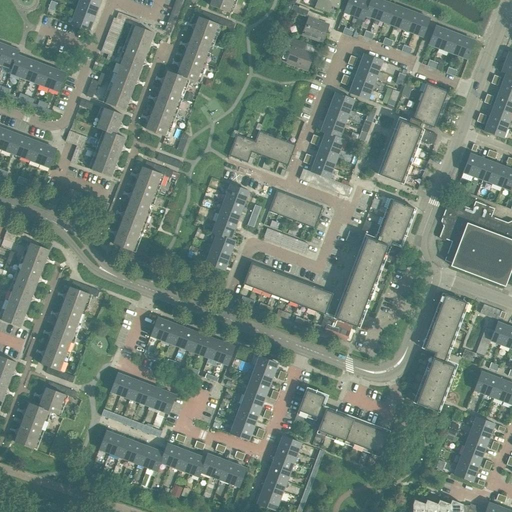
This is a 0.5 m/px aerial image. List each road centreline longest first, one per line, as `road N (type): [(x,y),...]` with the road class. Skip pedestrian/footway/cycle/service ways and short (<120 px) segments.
road 1 (residential): [(125,367),(200,397),(184,427),(263,453),(301,348)]
road 2 (residential): [(288,186),(346,38),(476,91)]
road 3 (residential): [(220,317),(246,244),(318,269),(343,205)]
road 4 (unclassified): [(149,291),(101,270),(60,227),(9,205)]
road 5 (residential): [(432,278),(420,242),(460,132)]
road 6 (residential): [(56,127),(112,0)]
